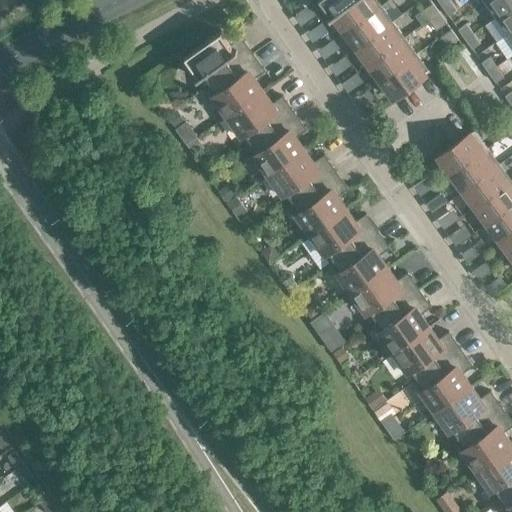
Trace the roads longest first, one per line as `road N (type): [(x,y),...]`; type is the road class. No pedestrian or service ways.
road 1 (residential): [(511,350),(269,0)]
road 2 (secondary): [(182,419),(0,155)]
road 3 (secondary): [(267,511),(182,419)]
